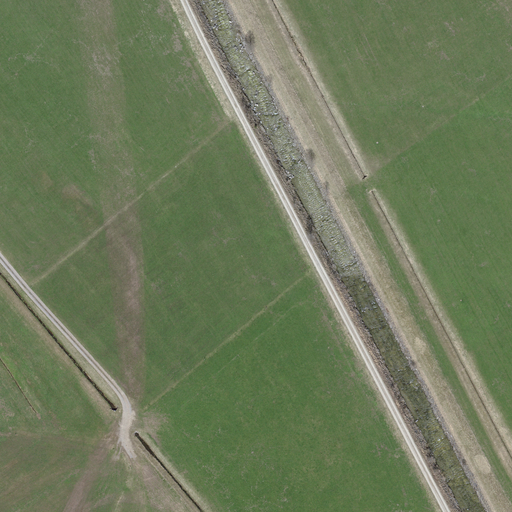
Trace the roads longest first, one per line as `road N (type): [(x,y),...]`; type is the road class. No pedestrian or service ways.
road 1 (track): [(445,511),(183,0)]
road 2 (track): [(0,252),(124,400),(133,457)]
